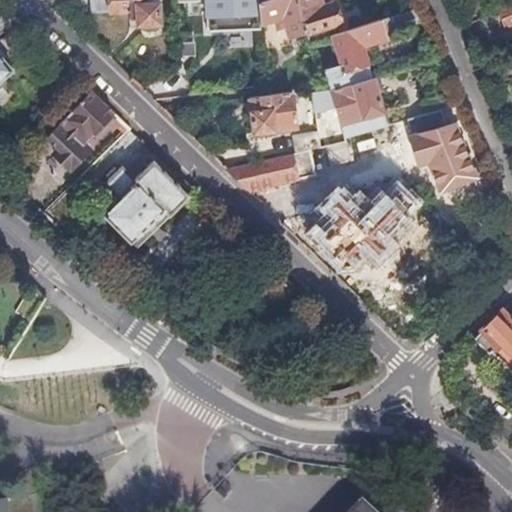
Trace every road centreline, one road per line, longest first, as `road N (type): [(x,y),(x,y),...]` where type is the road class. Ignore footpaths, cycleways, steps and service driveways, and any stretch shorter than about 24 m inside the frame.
road 1 (residential): [(29,0),(412,371)]
road 2 (residential): [(0,219),(206,379)]
road 3 (residential): [(430,0),(511,208)]
road 4 (residential): [(206,379),(272,418),(387,431)]
road 5 (residential): [(206,379),(182,445),(190,483),(163,511)]
road 6 (residential): [(387,431),(472,461),(511,496)]
road 7 (residential): [(511,272),(412,371)]
